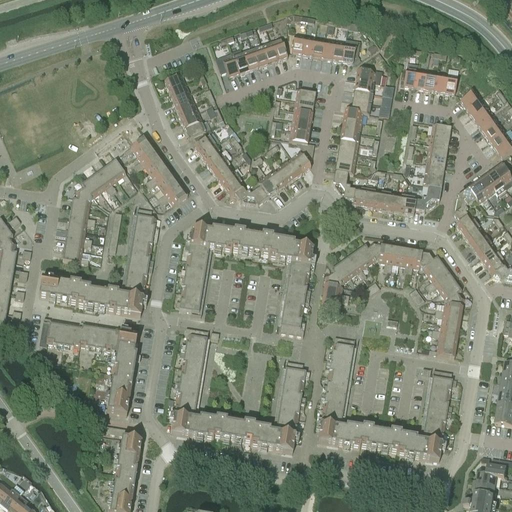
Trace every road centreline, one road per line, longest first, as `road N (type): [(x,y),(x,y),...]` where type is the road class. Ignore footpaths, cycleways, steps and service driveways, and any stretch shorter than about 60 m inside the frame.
road 1 (residential): [(444,492),(317,471),(300,482),(179,464),(170,453)]
road 2 (residential): [(314,195),(338,81),(298,75),(226,100)]
road 3 (residential): [(437,240),(463,135),(448,112),(395,103)]
road 4 (residential): [(21,345),(35,259),(48,240),(50,199)]
road 5 (residential): [(170,453),(146,421),(158,320)]
road 6 (residential): [(50,199),(54,181),(151,112)]
road 7 (residential): [(158,320),(167,239),(211,206)]
road 8 (residential): [(437,240),(347,225),(314,195)]
road 9 (secondary): [(0,65),(121,26)]
